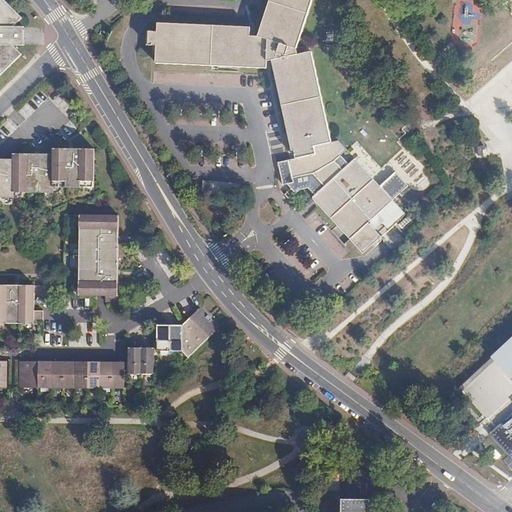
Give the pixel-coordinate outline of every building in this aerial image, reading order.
[(0,0),(0,76),(22,54),(14,46),(22,46),(23,43),(25,43),(25,30),(22,30),(23,27),(15,27),(26,18),(8,0),(0,0)] [(369,176),(361,166),(355,160),(356,159),(355,159),(343,170),(334,161),(347,150),(338,141),(332,142),(312,52),(298,55),(297,49),(312,0),(270,0),(259,36),(250,36),(251,27),(158,23),(158,32),(150,32),(149,45),(157,46),(156,63),(212,65),(267,68),(267,61),(273,60),(292,151),(295,150),(296,158),(289,160),(292,178),(313,173),(317,177),(322,183),(325,186),(312,198),(313,198),(314,197),(319,204),(328,213),(345,232),(344,232),(363,253),(381,237),(368,223),(376,216),(389,230),(406,214),(393,200),(408,186),(396,172),(379,187),(369,176)] [(95,187),(95,149),(54,149),(54,151),(54,155),(14,155),(14,156),(14,158),(0,158),(0,198),(13,198),(14,193),(53,193),(53,187),(95,187)] [(295,208),(322,183),(317,177),(290,202),(295,208)] [(118,296),(118,215),(79,215),(79,296),(106,296),(118,296)] [(0,284),(0,323),(34,324),(34,322),(35,313),(35,293),(35,285),(0,284)] [(189,358),(220,327),(200,306),(183,325),(183,349),(183,351),(189,358)] [(35,313),(34,322),(44,321),(44,313),(35,313)] [(154,348),(154,349),(171,349),(171,325),(156,324),(156,341),(154,341),(154,348)] [(183,349),(183,325),(180,325),(171,325),(171,349),(183,349)] [(456,391),(493,430),(489,434),(511,458),(511,457),(511,338),(475,373),(456,391)] [(129,374),(141,375),(142,349),(129,349),(129,362),(129,374)] [(141,375),(154,374),(154,349),(142,349),(141,375)] [(20,363),(20,385),(20,388),(39,388),(40,363),(20,363)] [(40,363),(39,388),(52,388),(52,364),(40,363)] [(52,364),(52,388),(64,388),(64,363),(52,364)] [(76,364),(64,363),(64,388),(76,388),(76,364)] [(88,364),(76,364),(76,388),(88,388),(88,364)] [(88,364),(88,388),(100,389),(100,364),(88,364)] [(100,364),(100,389),(112,388),(113,364),(100,364)] [(113,364),(112,388),(125,389),(125,364),(113,364)] [(371,511),(371,499),(343,499),(342,511),(371,511)]
